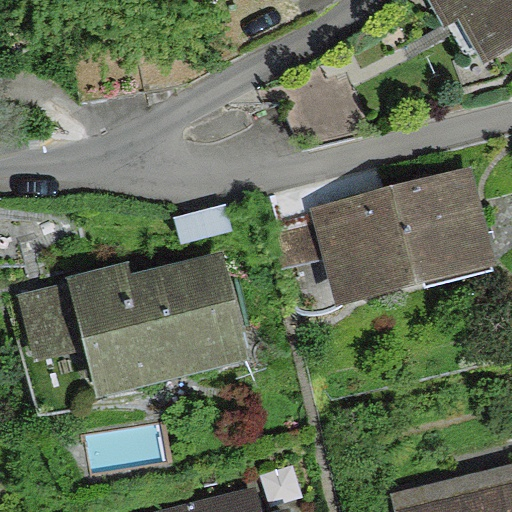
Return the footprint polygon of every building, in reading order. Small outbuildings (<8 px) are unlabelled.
[(511,42),(511,0),(429,0),(469,68),(511,42)] [(488,262),(469,177),(322,211),(341,296),(488,262)] [(251,359),(227,249),(22,294),(35,353),(77,344),(89,394),(251,359)] [(511,511),(511,475),(400,501),(402,511),(511,511)] [(281,511),(277,490),(180,511),(281,511)]
